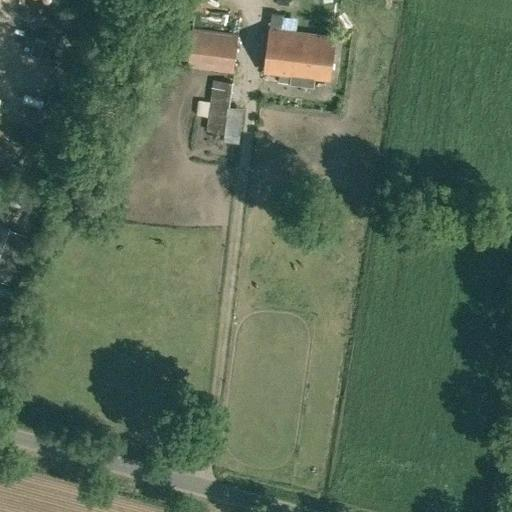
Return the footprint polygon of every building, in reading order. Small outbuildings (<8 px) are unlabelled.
[(330,78),(335,35),(280,28),(282,13),(271,12),(270,27),(269,27),(264,70),(330,78)] [(210,80),(211,69),(234,71),(239,32),(192,26),(186,77),(210,80)] [(226,131),(232,81),(217,78),(214,95),(210,94),(206,128),(226,131)] [(234,142),(249,142),(249,124),(235,123),(234,142)] [(0,248),(9,226),(0,222),(0,248)]
